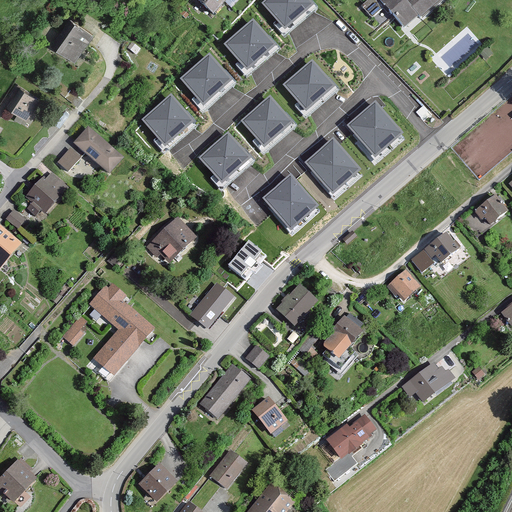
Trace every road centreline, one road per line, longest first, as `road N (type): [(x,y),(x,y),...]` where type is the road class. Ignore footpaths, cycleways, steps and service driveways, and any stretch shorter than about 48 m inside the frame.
road 1 (tertiary): [(113,489),(289,270),(511,79)]
road 2 (residential): [(368,408),(511,299)]
road 3 (residential): [(113,489),(71,475),(9,415)]
